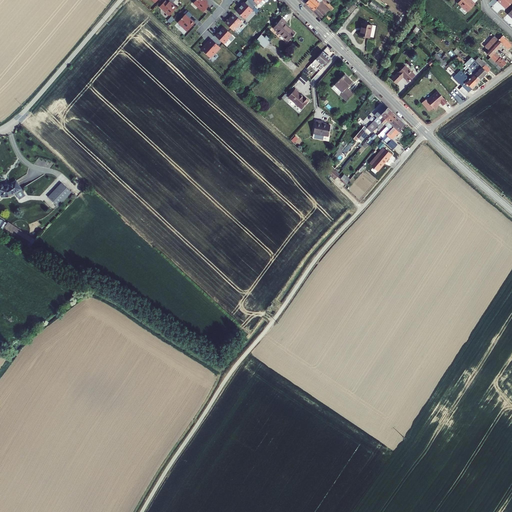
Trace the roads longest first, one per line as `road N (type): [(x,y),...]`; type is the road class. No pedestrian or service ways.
road 1 (unclassified): [(141,511),(225,378),(325,246),(426,134)]
road 2 (tertiary): [(290,0),(426,134)]
road 3 (unclassified): [(0,128),(121,0)]
